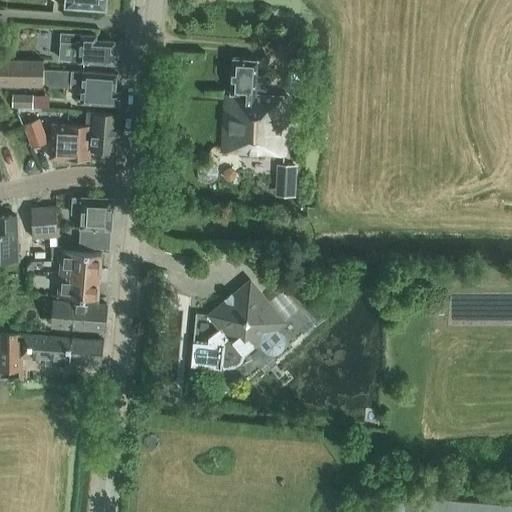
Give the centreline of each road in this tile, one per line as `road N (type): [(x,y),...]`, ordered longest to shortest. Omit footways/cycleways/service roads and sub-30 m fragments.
road 1 (secondary): [(106,511),(137,177)]
road 2 (secondary): [(137,177),(156,0)]
road 3 (track): [(134,214),(308,227)]
road 4 (residential): [(137,177),(78,176),(0,192)]
